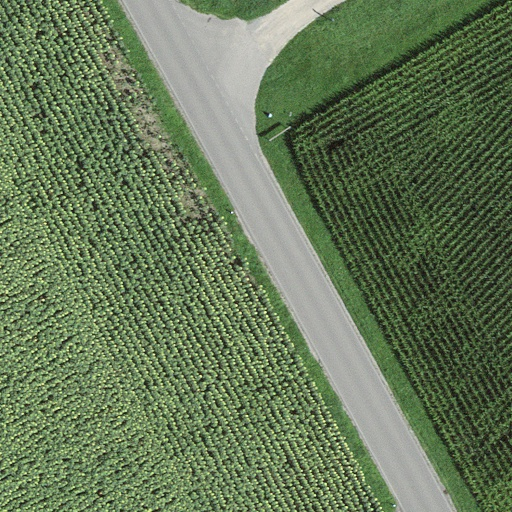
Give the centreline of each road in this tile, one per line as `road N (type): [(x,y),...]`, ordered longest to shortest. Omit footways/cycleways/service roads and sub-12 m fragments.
road 1 (unclassified): [(153,0),(436,511)]
road 2 (track): [(351,0),(204,85)]
